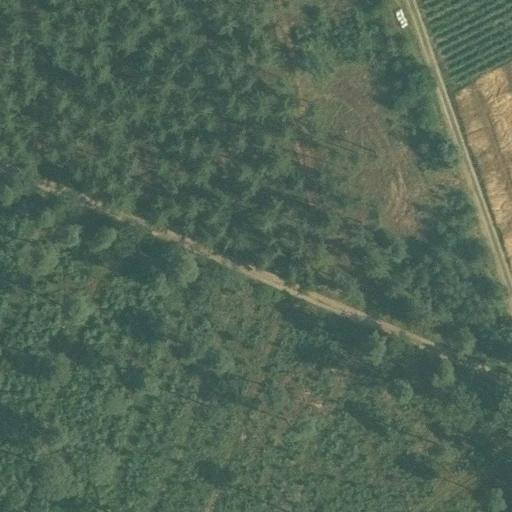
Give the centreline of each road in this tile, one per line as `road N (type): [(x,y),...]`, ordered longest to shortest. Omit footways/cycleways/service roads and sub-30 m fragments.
road 1 (track): [(0,168),(511,382)]
road 2 (track): [(511,289),(414,0)]
